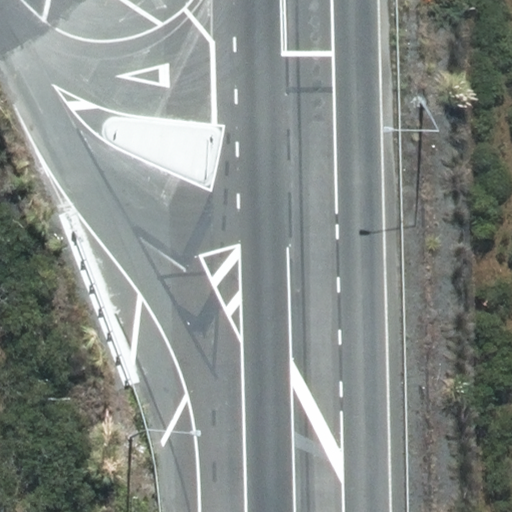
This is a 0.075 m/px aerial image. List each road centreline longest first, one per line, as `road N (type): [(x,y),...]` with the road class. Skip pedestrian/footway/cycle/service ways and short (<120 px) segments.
road 1 (residential): [(244,253),(75,162),(0,21)]
road 2 (primary): [(346,163),(357,511)]
road 3 (primary): [(253,511),(244,253)]
road 4 (primary): [(244,253),(244,0)]
road 5 (residential): [(0,0),(42,27),(91,37),(143,28),(189,0)]
road 6 (primary): [(345,0),(346,163)]
road 7 (residential): [(346,163),(299,238),(244,253)]
